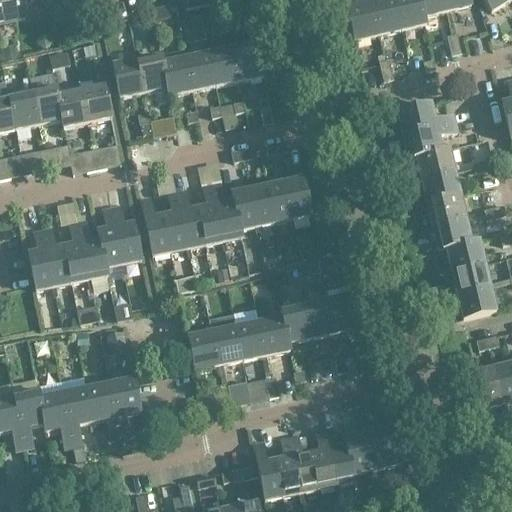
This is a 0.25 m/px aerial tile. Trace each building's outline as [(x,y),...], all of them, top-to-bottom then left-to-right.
[(0,0),(0,27),(15,25),(14,23),(22,22),(25,14),(22,0),(0,0)] [(180,0),(183,14),(209,8),(207,0),(180,0)] [(416,0),(399,0),(392,2),(400,34),(423,29),(422,22),(416,0)] [(445,17),(440,0),(416,0),(422,22),(445,17)] [(440,0),(445,17),(469,11),(466,0),(440,0)] [(510,3),(508,0),(479,0),(490,16),(510,3)] [(369,7),(377,40),(400,34),(392,2),(369,7)] [(377,40),(369,7),(346,13),(353,46),(377,40)] [(192,33),(202,31),(200,21),(200,20),(190,22),(190,23),(192,33)] [(474,22),(462,26),(466,38),(478,35),(474,22)] [(448,50),(458,48),(456,38),(446,40),(448,50)] [(232,52),(238,86),(262,81),(256,48),(232,52)] [(458,48),(448,50),(450,60),(460,57),(458,48)] [(208,57),(214,91),(238,86),(232,52),(208,57)] [(214,91),(208,57),(185,62),(190,96),(214,91)] [(160,67),(161,67),(159,59),(135,64),(141,98),(165,93),(166,93),(160,67)] [(190,96),(185,62),(161,67),(160,67),(166,93),(165,93),(166,101),(190,96)] [(141,98),(135,64),(111,69),(118,103),(141,98)] [(378,67),(380,76),(390,74),(388,64),(378,67)] [(424,76),(434,74),(432,64),(422,66),(424,76)] [(390,74),(380,76),(382,86),(393,84),(390,74)] [(511,144),(511,84),(505,86),(509,105),(500,107),(509,145),(511,144)] [(79,94),(86,128),(110,123),(103,89),(79,94)] [(55,99),(54,91),(30,96),(37,130),(59,125),(60,125),(55,99)] [(86,128),(79,94),(55,99),(60,125),(59,125),(61,133),(86,128)] [(37,130),(30,96),(7,101),(14,135),(37,130)] [(258,112),(268,110),(266,100),(256,102),(258,112)] [(0,137),(14,135),(7,101),(0,102),(0,137)] [(235,118),(245,115),(242,105),(232,107),(235,118)] [(402,140),(453,128),(451,119),(433,123),(429,109),(396,116),(402,140)] [(211,122),(221,120),(218,111),(209,113),(211,122)] [(188,128),(197,125),(194,115),(186,117),(188,128)] [(139,129),(148,127),(147,118),(137,120),(139,129)] [(176,138),(172,121),(163,123),(167,140),(176,138)] [(453,128),(402,140),(407,164),(415,163),(415,162),(440,156),(440,155),(437,141),(456,137),(453,128)] [(276,147),(278,157),(287,155),(285,146),(276,147)] [(278,157),(276,147),(266,150),(268,159),(278,157)] [(52,152),(42,154),(46,175),(56,173),(52,152)] [(91,155),(95,175),(105,173),(101,153),(91,155)] [(240,155),(242,164),(252,162),(251,153),(240,155)] [(415,162),(415,163),(420,185),(453,177),(447,153),(440,155),(440,156),(415,162)] [(42,154),(32,156),(36,177),(46,175),(42,154)] [(91,155),(81,157),(85,177),(95,175),(91,155)] [(242,164),(240,155),(231,157),(233,166),(242,164)] [(0,162),(0,184),(10,182),(5,161),(0,162)] [(481,166),(484,176),(493,174),(491,163),(481,166)] [(484,176),(481,166),(472,168),(474,178),(484,176)] [(389,192),(395,191),(398,190),(395,176),(398,175),(396,167),(384,169),(384,170),(389,192)] [(453,177),(420,185),(426,209),(458,201),(453,177)] [(302,182),(284,186),(292,224),(310,220),(302,182)] [(266,190),(274,228),(292,224),(284,186),(266,190)] [(241,243),(239,235),(233,205),(232,205),(224,206),(220,187),(211,189),(223,246),(241,243)] [(206,210),(197,212),(205,250),(223,246),(211,189),(202,191),(206,210)] [(266,190),(248,194),(256,231),(274,228),(266,190)] [(231,197),(232,205),(233,205),(239,235),(256,231),(248,194),(231,197)] [(205,250),(197,212),(189,214),(185,195),(176,197),(187,254),(205,250)] [(170,218),(162,219),(170,257),(187,254),(176,197),(166,199),(170,218)] [(458,201),(426,209),(431,232),(464,224),(458,201)] [(170,257),(162,219),(153,221),(149,202),(139,204),(151,261),(170,257)] [(110,212),(121,267),(139,264),(132,229),(124,230),(120,210),(110,212)] [(492,213),(495,222),(504,220),(502,210),(492,213)] [(121,267),(110,212),(100,214),(104,234),(95,236),(97,244),(98,244),(104,271),(105,271),(121,267)] [(495,222),(492,213),(483,215),(485,224),(495,222)] [(464,224),(431,232),(437,256),(445,254),(445,253),(469,248),(464,224)] [(98,244),(97,244),(89,246),(85,226),(76,228),(87,284),(107,280),(105,271),(104,271),(98,244)] [(87,284),(76,228),(66,230),(70,249),(62,251),(69,288),(87,284)] [(40,235),(52,292),(69,288),(62,251),(53,253),(49,233),(40,235)] [(52,292),(40,235),(31,237),(35,256),(27,258),(35,295),(52,292)] [(502,250),(511,248),(509,238),(499,240),(502,250)] [(445,253),(445,254),(450,277),(483,269),(478,246),(469,248),(445,253)] [(483,269),(450,277),(456,300),(489,292),(483,269)] [(489,292),(456,300),(462,324),(495,316),(489,292)] [(327,304),(334,338),(358,333),(351,300),(327,304)] [(303,309),(311,342),(334,338),(327,304),(303,309)] [(286,347),(287,347),(311,342),(303,309),(279,314),(281,322),(286,347)] [(257,327),(264,360),(289,356),(287,347),(286,347),(281,322),(257,327)] [(234,332),(241,365),(264,360),(257,327),(234,332)] [(210,336),(217,370),(241,365),(234,332),(210,336)] [(105,339),(108,351),(110,359),(125,355),(121,336),(105,339)] [(217,370),(210,336),(186,341),(193,375),(217,370)] [(484,344),(486,353),(496,351),(494,342),(484,344)] [(486,353),(484,344),(475,347),(477,356),(486,353)] [(334,368),(344,366),(342,356),(332,358),(334,368)] [(344,366),(334,368),(336,378),(346,376),(344,366)] [(492,373),(501,411),(511,407),(511,381),(509,369),(492,373)] [(501,411),(492,373),(473,378),(482,415),(501,411)] [(294,387),(304,385),(302,375),(291,377),(294,387)] [(265,393),(275,391),(273,381),(263,383),(265,393)] [(132,383),(109,387),(119,441),(128,439),(124,419),(139,416),(132,383)] [(10,386),(24,453),(33,451),(29,431),(42,428),(43,428),(38,402),(39,402),(35,384),(11,389),(10,386)] [(77,429),(92,426),(85,392),(83,384),(62,388),(63,397),(61,397),(72,451),(75,465),(84,463),(77,429)] [(14,454),(24,453),(10,386),(0,387),(0,436),(10,435),(14,454)] [(109,443),(119,441),(109,387),(85,392),(92,426),(105,423),(109,443)] [(229,391),(230,408),(248,407),(246,389),(229,391)] [(275,391),(265,393),(267,403),(277,401),(275,391)] [(218,403),(227,401),(226,392),(216,394),(218,403)] [(380,406),(389,404),(387,394),(378,396),(380,406)] [(63,453),(72,451),(61,397),(39,402),(38,402),(43,428),(42,428),(44,436),(59,433),(63,453)] [(362,400),(353,402),(355,411),(364,409),(362,400)] [(227,401),(218,403),(219,413),(229,411),(227,401)] [(355,411),(353,402),(342,404),(344,413),(355,411)] [(378,434),(386,472),(404,468),(396,431),(378,434)] [(353,486),(351,479),(344,450),(335,452),(331,432),(323,434),(335,490),(353,486)] [(317,494),(335,490),(323,434),(314,436),(318,455),(309,457),(317,494)] [(378,434),(361,438),(368,476),(386,472),(378,434)] [(342,442),(344,450),(351,479),(368,476),(361,438),(342,442)] [(299,498),(317,494),(309,457),(301,459),(297,440),(288,442),(299,498)] [(282,501),(299,498),(288,442),(278,443),(282,463),(274,464),(282,501)] [(282,501),(274,464),(265,466),(261,447),(252,449),(264,505),(282,501)] [(230,475),(232,485),(241,483),(239,473),(230,475)] [(232,485),(230,475),(220,477),(222,487),(232,485)] [(197,492),(205,491),(204,481),(195,482),(197,492)] [(177,491),(181,509),(181,511),(191,511),(187,489),(177,491)] [(145,511),(142,499),(133,501),(135,511),(145,511)]
